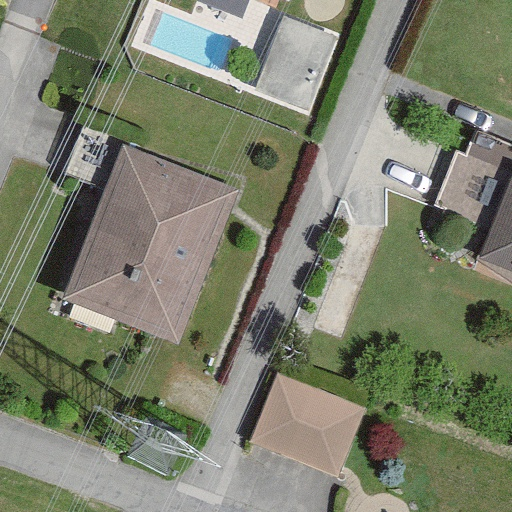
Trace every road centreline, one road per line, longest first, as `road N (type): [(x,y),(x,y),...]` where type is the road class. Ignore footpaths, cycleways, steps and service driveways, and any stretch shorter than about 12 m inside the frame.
road 1 (residential): [(195,511),(394,0)]
road 2 (residential): [(181,511),(0,444)]
